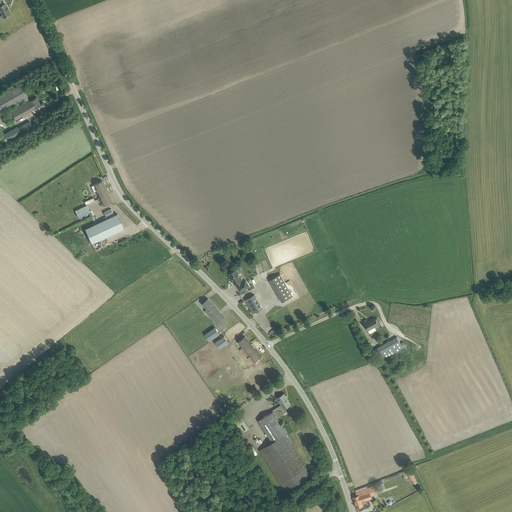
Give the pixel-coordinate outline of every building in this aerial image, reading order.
[(1,0),(0,0),(0,17),(2,17),(3,17),(11,14),(9,9),(8,9),(5,3),(3,4),(1,1),(1,0)] [(21,84),(0,96),(0,113),(16,104),(18,103),(24,99),(26,102),(29,100),(27,97),(28,97),(21,84)] [(18,106),(10,110),(11,111),(16,120),(41,105),(37,97),(30,100),(30,99),(29,100),(26,102),(19,105),(18,106)] [(1,136),(6,143),(21,134),(26,131),(33,127),(30,121),(18,128),(17,127),(6,133),(1,136)] [(106,189),(93,195),(99,208),(107,204),(112,202),(106,189)] [(75,211),(79,219),(91,212),(87,205),(75,211)] [(117,214),(85,229),(92,243),(124,228),(117,214)] [(232,280),(234,284),(237,283),(238,285),(237,286),(241,292),(250,287),(246,280),(241,283),(240,281),(242,279),(236,269),(229,273),(233,280),(232,280)] [(293,296),(280,274),(270,280),(282,302),(293,296)] [(245,299),(253,313),(262,308),(254,294),(245,299)] [(225,316),(208,298),(202,304),(207,309),(205,311),(217,324),(225,316)] [(374,327),(377,330),(383,327),(380,323),(379,324),(375,318),(365,324),(368,330),(374,327)] [(220,334),(215,327),(205,334),(210,341),(220,334)] [(224,336),(216,342),(220,348),(228,342),(224,336)] [(240,349),(252,364),(262,356),(245,336),(238,342),(243,347),(240,349)] [(383,359),(385,362),(408,349),(404,341),(400,343),(397,337),(373,350),(371,347),(369,348),(375,359),(378,357),(380,361),(383,359)] [(413,349),(415,353),(423,348),(421,344),(413,349)] [(284,409),(291,404),(284,393),(277,398),(281,404),(274,409),(279,417),(286,412),(284,409)] [(259,420),(272,442),(260,450),(286,490),(311,474),(291,443),(293,442),(287,433),(273,411),(259,420)] [(412,480),(414,484),(418,483),(413,473),(408,475),(411,481),(412,480)] [(357,496),(353,497),(357,507),(363,505),(367,504),(367,503),(367,502),(367,499),(372,498),(371,495),(377,492),(375,486),(356,492),(357,496)]
